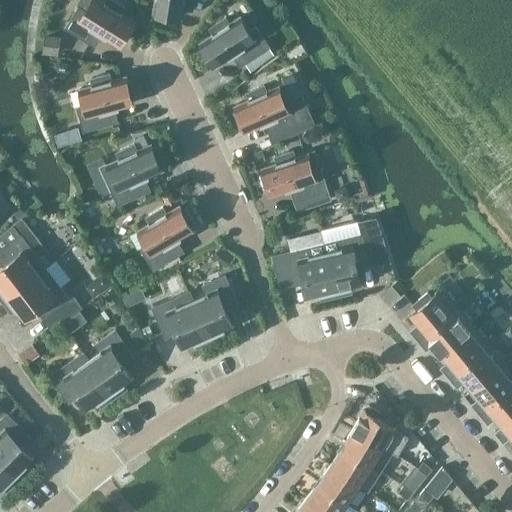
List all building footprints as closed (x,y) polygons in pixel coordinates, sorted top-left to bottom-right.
[(78,6),(65,27),(90,42),(97,31),(118,44),(121,39),(125,41),(134,27),(130,25),(133,20),(120,12),(124,7),(112,0),(105,0),(104,2),(100,0),(87,0),(82,9),(78,6)] [(181,15),(183,0),(154,0),(153,11),(159,11),(158,16),(175,19),(175,14),(181,15)] [(269,46),(255,26),(249,29),(240,15),(228,23),(225,17),(209,28),(213,33),(201,41),(204,46),(200,48),(209,62),(213,60),(216,64),(237,51),(244,62),(245,62),(251,71),(274,54),(269,46)] [(44,34),(41,53),(56,55),(59,36),(44,34)] [(54,68),(56,71),(66,73),(70,71),(71,65),(69,61),(59,59),(55,62),(54,68)] [(92,85),(76,89),(81,104),(77,105),(84,130),(112,123),(108,109),(132,103),(130,97),(135,96),(130,80),(126,81),(124,76),(110,80),(109,73),(91,78),(92,85)] [(238,110),(234,111),(241,127),(245,125),(247,130),(271,119),(281,141),(315,126),(302,97),(293,101),(285,82),(266,91),(263,85),(246,93),(249,98),(236,104),(238,110)] [(67,130),(70,142),(81,139),(78,127),(67,130)] [(134,139),(139,148),(148,144),(143,135),(134,139)] [(265,136),(246,143),(250,152),(269,146),(265,136)] [(152,149),(149,144),(148,144),(139,148),(136,150),(133,144),(116,152),(119,158),(100,166),(118,204),(144,192),(138,180),(161,169),(159,164),(163,162),(156,147),(152,149)] [(270,188),(272,194),(295,186),(303,209),(330,200),(314,150),(294,156),(292,150),(274,156),(276,162),(263,167),(265,172),(260,174),(265,190),(270,188)] [(15,203),(9,209),(16,217),(22,211),(15,203)] [(147,244),(141,248),(153,269),(178,254),(171,242),(192,230),(190,225),(194,222),(185,208),(181,210),(178,205),(166,213),(162,207),(146,217),(150,222),(138,229),(147,244)] [(0,250),(9,262),(0,268),(0,297),(2,300),(45,267),(21,235),(31,227),(23,216),(0,234),(0,250)] [(362,233),(323,242),(336,296),(351,292),(350,286),(360,283),(356,268),(370,265),(364,241),(383,236),(377,217),(359,221),(362,233)] [(321,299),(336,296),(323,242),(273,255),(279,281),(304,274),(309,296),(320,293),(321,299)] [(214,256),(225,265),(232,256),(220,247),(214,256)] [(72,295),(69,299),(45,267),(2,300),(1,300),(11,313),(16,309),(23,317),(40,304),(48,315),(62,304),(69,314),(80,305),(72,295)] [(103,272),(84,285),(92,297),(111,284),(103,272)] [(188,291),(211,341),(225,335),(222,329),(232,325),(223,305),(236,299),(225,275),(203,285),(206,292),(193,298),(189,291),(188,291)] [(417,309),(410,314),(421,327),(413,334),(418,340),(466,300),(462,296),(456,301),(443,286),(431,297),(427,292),(412,304),(417,309)] [(112,287),(103,293),(110,303),(119,296),(112,287)] [(197,347),(211,341),(188,291),(152,307),(163,332),(176,326),(184,346),(194,342),(197,347)] [(441,352),(475,324),(463,309),(469,304),(466,300),(418,340),(423,346),(431,340),(441,352)] [(449,377),(496,337),(493,333),(487,338),(475,324),(441,352),(451,364),(444,371),(449,377)] [(142,329),(146,337),(152,334),(148,325),(142,329)] [(129,388),(124,382),(132,377),(119,360),(130,352),(115,330),(95,343),(100,350),(88,359),(83,352),(82,352),(109,390),(114,398),(129,388)] [(472,389),(505,361),(493,346),(500,341),(496,337),(449,377),(454,383),(462,376),(472,389)] [(18,351),(26,363),(34,357),(36,349),(31,342),(18,351)] [(114,398),(109,390),(82,352),(50,375),(65,397),(76,389),(89,407),(98,401),(102,407),(114,398)] [(511,368),(505,361),(472,389),(482,401),(475,408),(480,414),(511,386),(511,368)] [(502,425),(511,417),(511,386),(480,414),(485,420),(493,413),(502,425)] [(384,447),(384,446),(395,427),(377,417),(380,411),(368,405),(365,410),(363,409),(352,428),(384,447)] [(29,468),(23,463),(30,456),(15,441),(24,431),(5,412),(0,417),(0,463),(16,480),(29,468)] [(511,436),(511,417),(502,425),(495,431),(500,438),(508,432),(511,436)] [(393,451),(384,446),(384,447),(352,428),(342,447),(381,471),(393,451)] [(368,491),(381,471),(342,447),(330,464),(360,485),(360,486),(368,491)] [(427,474),(432,468),(423,460),(418,467),(427,474)] [(0,463),(0,486),(1,485),(6,490),(16,480),(0,463)] [(348,503),(360,486),(360,485),(330,464),(318,482),(348,503)] [(404,484),(413,492),(427,474),(418,467),(404,484)] [(322,511),(341,511),(348,503),(318,482),(306,499),(322,511)] [(407,499),(413,492),(404,484),(398,491),(407,499)] [(419,494),(428,501),(434,495),(424,487),(419,494)] [(423,508),(428,501),(419,494),(414,500),(423,508)] [(322,511),(306,499),(295,511),(322,511)]
